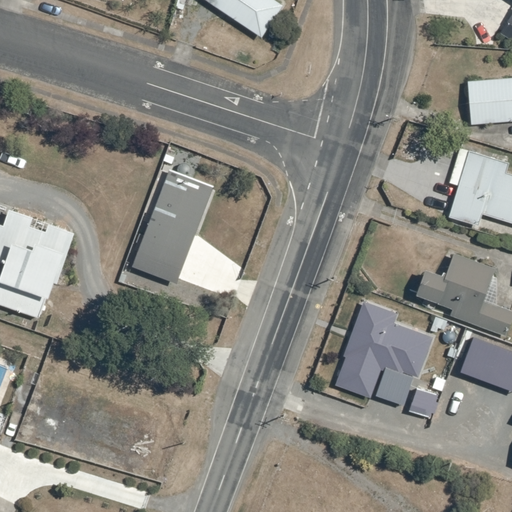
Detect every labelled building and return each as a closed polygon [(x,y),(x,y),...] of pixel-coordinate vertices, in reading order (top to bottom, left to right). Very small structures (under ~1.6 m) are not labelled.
[(211,0),(266,36),(287,4),(280,0),(211,0)] [(511,0),(491,0),(503,7),(509,11),(497,31),(511,40),(511,0)] [(511,117),(511,74),(464,78),(467,121),(511,117)] [(503,160),(460,147),(450,181),(456,183),(446,214),(475,223),(479,211),(511,220),(511,173),(500,170),(503,160)] [(41,216),(2,202),(0,207),(0,304),(41,319),(49,296),(54,297),(77,228),(50,219),(41,216)] [(501,270),(448,249),(439,273),(417,264),(406,289),(449,307),(447,312),(505,335),(511,318),(511,311),(488,302),(501,270)] [(89,316),(55,303),(45,328),(79,340),(89,316)] [(511,353),(502,349),(491,374),(511,382),(511,353)]
